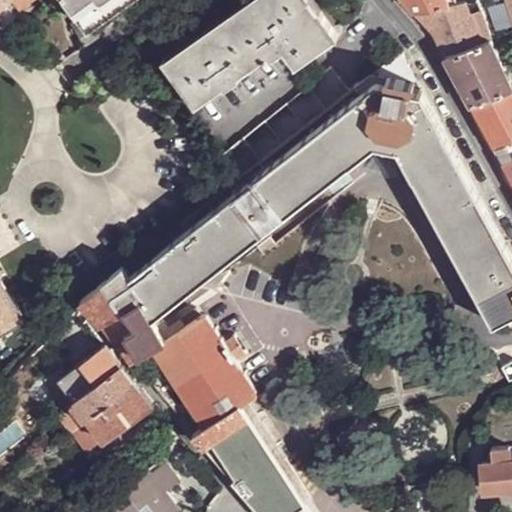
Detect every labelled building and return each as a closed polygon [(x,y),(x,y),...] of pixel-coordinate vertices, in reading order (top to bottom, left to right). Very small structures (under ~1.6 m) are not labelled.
[(13,0),(21,11),(35,0),(13,0)] [(75,0),(84,12),(87,15),(88,16),(110,0),(75,0)] [(92,22),(122,0),(110,0),(88,16),(90,20),(92,22)] [(339,35),(321,11),(308,21),(293,0),(256,0),(169,61),(165,56),(163,57),(196,104),(215,91),(249,67),(267,55),(270,60),(285,49),(297,65),(339,35)] [(245,0),(165,56),(169,61),(256,0),(245,0)] [(313,0),(293,0),(308,21),(321,11),(313,0)] [(450,2),(449,0),(406,0),(415,9),(450,2)] [(447,55),(485,40),(468,0),(460,0),(456,1),(450,2),(415,9),(435,32),(447,55)] [(468,0),(485,40),(494,37),(497,35),(480,0),(468,0)] [(87,15),(84,12),(73,20),(78,28),(90,20),(88,16),(87,15)] [(90,20),(78,28),(88,45),(100,36),(96,28),(92,22),(90,20)] [(511,86),(511,81),(494,37),(485,40),(447,55),(473,104),(511,86)] [(67,59),(62,52),(54,58),(59,66),(60,66),(67,59)] [(106,62),(90,74),(102,90),(118,78),(106,62)] [(350,91),(332,68),(221,155),(237,178),(350,91)] [(398,77),(388,75),(386,83),(412,88),(414,80),(398,77)] [(376,81),(130,274),(155,315),(158,312),(198,281),(208,273),(277,220),(288,211),(292,207),(347,164),(348,165),(353,161),(359,156),(370,148),(374,145),(398,149),(401,154),(407,166),(411,173),(414,178),(447,237),(473,285),(478,295),(494,324),(511,314),(511,256),(423,90),(412,88),(386,83),(376,81)] [(497,146),(511,139),(511,86),(473,104),(497,146)] [(511,139),(497,146),(511,174),(511,139)] [(100,318),(134,360),(155,345),(167,338),(166,335),(155,315),(130,274),(126,266),(125,265),(120,270),(89,294),(84,300),(85,300),(86,301),(100,318)] [(0,330),(25,316),(0,274),(0,330)] [(204,311),(200,313),(170,333),(166,335),(167,338),(155,345),(207,424),(242,401),(243,402),(248,399),(255,394),(257,391),(256,387),(236,356),(225,340),(207,315),(207,314),(204,311)] [(246,350),(236,333),(225,340),(236,356),(246,350)] [(155,403),(105,340),(100,343),(102,346),(78,363),(78,364),(69,371),(78,384),(56,400),(62,408),(59,410),(87,451),(106,437),(107,439),(155,403)] [(303,485),(248,399),(243,402),(298,489),(303,485)] [(243,402),(242,401),(207,424),(194,433),(261,511),(311,511),(306,503),(298,489),(243,402)] [(511,459),(511,460),(510,447),(492,449),(493,462),(482,464),(485,493),(511,490),(511,459)] [(151,469),(167,489),(180,478),(166,460),(151,469)] [(130,494),(107,511),(181,511),(184,510),(167,489),(151,469),(125,489),(130,494)] [(312,499),(303,485),(298,489),(306,503),(312,499)]
